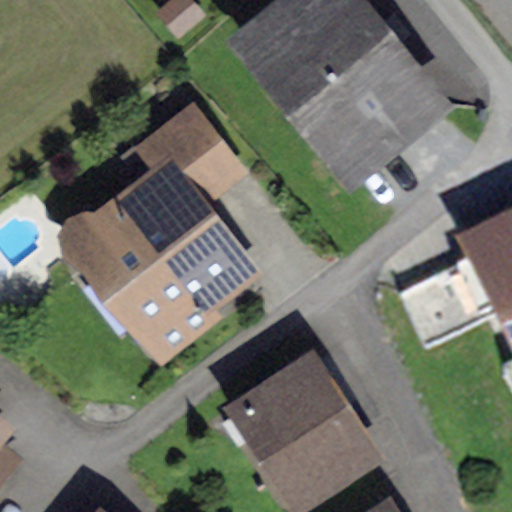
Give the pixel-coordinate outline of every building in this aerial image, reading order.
[(298,0),(244,45),(365,193),(459,117),(363,0),(298,0)] [(71,250),(166,369),(270,286),(212,214),(252,182),(195,111),(144,151),(164,176),(71,250)] [(511,254),(461,279),(511,384),(511,254)] [(234,414),(298,511),(318,511),(385,468),(314,361),(234,414)] [(0,468),(23,439),(0,421),(0,468)]
